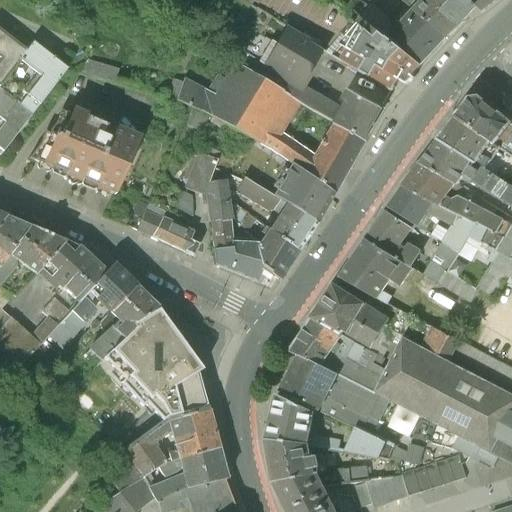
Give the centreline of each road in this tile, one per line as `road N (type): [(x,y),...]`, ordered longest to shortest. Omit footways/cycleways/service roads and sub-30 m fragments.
road 1 (secondary): [(273,323),(395,145),(472,53)]
road 2 (residential): [(273,323),(0,191)]
road 3 (secondary): [(257,511),(236,396),(273,323)]
